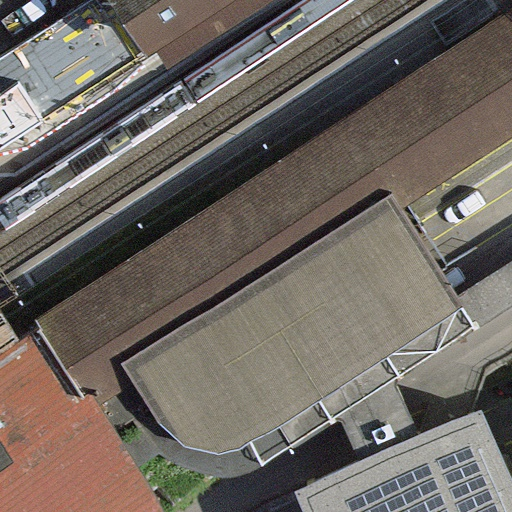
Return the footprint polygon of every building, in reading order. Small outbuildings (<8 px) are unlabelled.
[(215,0),(123,0),(151,42),(163,34),(171,46),(202,25),(195,14),(215,0)] [(19,82),(0,93),(0,147),(43,119),(19,82)] [(340,407),(393,375),(476,323),(454,287),(407,213),(350,122),(0,349),(0,511),(164,511),(137,468),(161,452),(189,468),(218,472),(249,463),(340,407)] [(393,375),(340,407),(367,464),(424,438),(393,375)] [(424,438),(367,464),(313,488),(323,511),(511,511),(511,491),(478,414),(424,438)]
